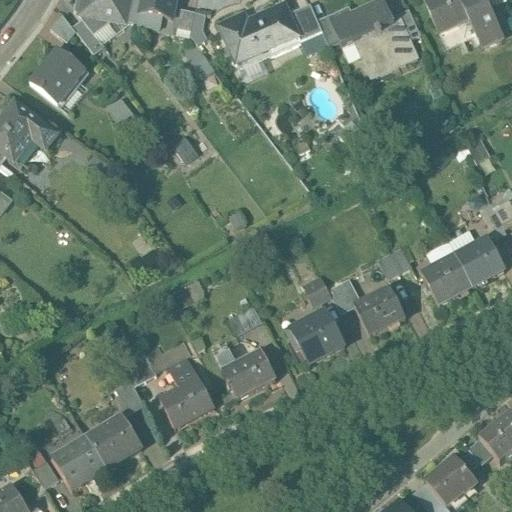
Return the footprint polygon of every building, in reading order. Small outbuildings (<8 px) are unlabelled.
[(85,0),(83,0),(78,0),(75,18),(82,28),(94,43),(95,43),(109,32),(110,28),(138,33),(142,13),(129,10),(131,0),(85,0)] [(144,0),(131,0),(129,10),(142,13),(144,0)] [(178,0),(144,0),(142,13),(138,33),(138,35),(159,39),(160,39),(163,26),(172,28),(178,0)] [(470,0),(443,0),(428,7),(444,43),(465,34),(463,30),(472,26),(487,60),(509,50),(487,2),(474,8),(470,0)] [(389,10),(356,25),(354,20),(334,30),(345,53),(345,54),(347,59),(359,54),(374,86),(409,71),(411,76),(423,71),(415,52),(405,30),(416,26),(414,21),(397,29),(389,10)] [(195,20),(179,17),(177,29),(174,42),(189,46),(190,46),(190,45),(195,20)] [(290,19),(252,35),(249,29),(226,39),(242,76),(275,62),(277,67),(328,45),(323,35),(316,17),(293,27),(290,19)] [(77,41),(63,23),(51,37),(68,51),(77,41)] [(172,28),(163,26),(160,39),(174,42),(177,29),(172,28)] [(426,47),(416,26),(405,30),(415,52),(426,47)] [(94,43),(82,28),(73,35),(77,41),(94,63),(105,56),(95,43),(94,43)] [(334,30),(323,35),(328,45),(334,59),(345,54),(345,53),(334,30)] [(86,79),(59,57),(32,93),(59,114),(86,79)] [(123,102),(108,113),(121,132),(136,122),(123,102)] [(58,145),(16,111),(0,130),(0,159),(7,165),(22,177),(40,154),(46,159),(58,145)] [(185,171),(198,162),(187,145),(174,154),(185,171)] [(112,178),(93,162),(84,173),(103,189),(112,178)] [(0,221),(11,208),(12,209),(13,208),(0,197),(0,221)] [(511,211),(509,205),(493,214),(502,232),(511,226),(511,211)] [(496,220),(486,226),(496,245),(506,240),(496,220)] [(426,256),(430,266),(476,245),(471,235),(426,256)] [(488,245),(455,262),(472,294),(505,277),(488,245)] [(412,273),(402,253),(389,259),(400,279),(412,273)] [(389,259),(377,266),(388,285),(400,279),(389,259)] [(472,294),(455,262),(422,280),(439,312),(472,294)] [(321,283),(302,293),(313,313),(331,303),(328,296),(321,283)] [(343,288),(328,296),(331,303),(341,320),(355,313),(355,312),(343,288)] [(355,312),(355,313),(370,342),(405,325),(390,295),(355,312)] [(254,311),(237,320),(237,321),(228,325),(237,342),(262,328),(254,311)] [(326,317),(286,338),(297,359),(301,357),(309,372),(345,353),(326,317)] [(261,358),(235,371),(238,377),(225,383),(237,407),(276,387),(261,358)] [(145,359),(123,370),(134,392),(156,380),(145,359)] [(214,415),(187,364),(168,373),(180,397),(160,407),(175,436),(214,415)] [(130,385),(115,394),(129,420),(144,410),(134,392),(130,385)] [(511,418),(511,417),(479,443),(480,444),(493,461),(500,469),(511,458),(511,418)] [(122,423),(87,444),(107,476),(142,455),(122,423)] [(87,444),(52,466),(72,498),(107,476),(87,444)] [(493,461),(480,444),(468,454),(482,470),(493,461)] [(427,486),(426,488),(445,511),(447,511),(463,499),(463,500),(477,489),(455,463),(427,486)] [(47,467),(33,475),(35,479),(36,479),(46,495),(59,486),(47,467)] [(46,495),(36,479),(35,479),(24,486),(36,505),(48,498),(46,495)] [(23,511),(12,493),(0,500),(0,511),(23,511)]
